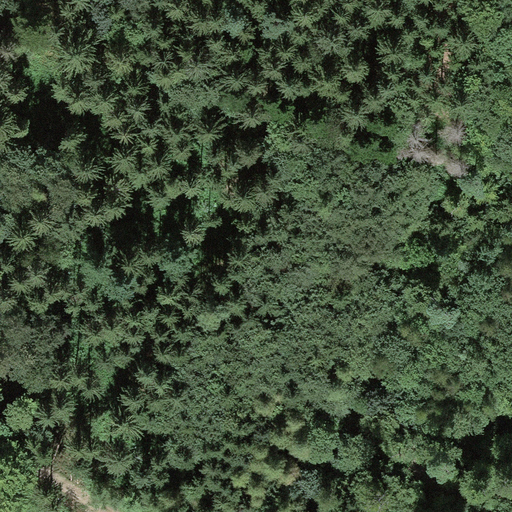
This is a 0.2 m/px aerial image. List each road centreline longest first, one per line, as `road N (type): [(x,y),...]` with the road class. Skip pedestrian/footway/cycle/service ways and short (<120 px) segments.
road 1 (track): [(305,511),(379,295)]
road 2 (track): [(0,441),(113,511)]
